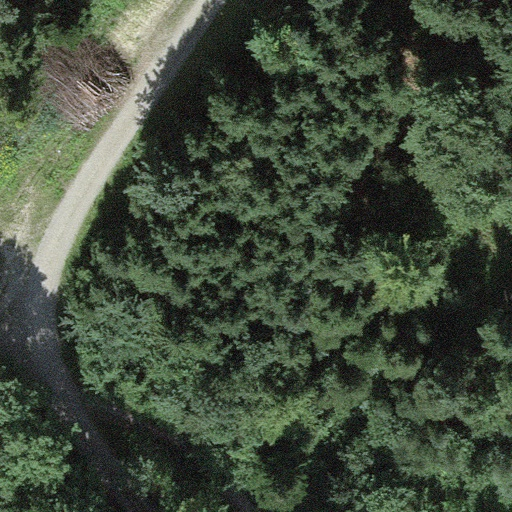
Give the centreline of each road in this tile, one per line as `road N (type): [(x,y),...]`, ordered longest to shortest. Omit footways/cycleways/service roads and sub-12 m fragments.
road 1 (track): [(145,511),(115,478),(55,371),(49,308),(61,243),(105,153),(209,0)]
road 2 (track): [(250,511),(165,431),(84,423)]
road 3 (track): [(52,341),(0,185)]
